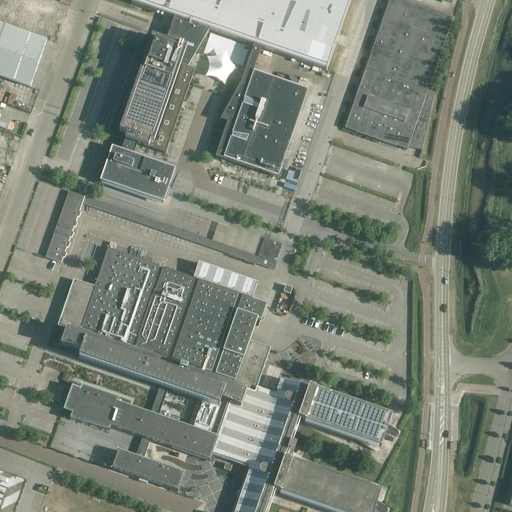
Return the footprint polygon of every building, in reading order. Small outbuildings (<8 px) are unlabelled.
[(52,0),(23,0),(20,10),(53,21),(60,2),(52,0)] [(325,71),(349,0),(132,0),(131,4),(163,15),(174,19),(171,27),(170,27),(169,27),(168,27),(167,28),(166,28),(166,29),(165,30),(165,31),(165,32),(165,33),(166,33),(166,34),(167,34),(167,35),(168,35),(165,42),(196,53),(202,55),(208,40),(204,39),(208,31),(253,46),(261,49),(325,71)] [(388,0),(364,71),(428,93),(452,18),(400,0),(388,0)] [(47,40),(53,21),(20,10),(13,28),(47,40)] [(0,77),(29,88),(38,64),(46,41),(0,24),(0,77)] [(165,154),(194,71),(187,68),(196,53),(165,42),(151,37),(119,131),(126,134),(139,138),(137,144),(165,154)] [(253,72),(261,49),(253,46),(240,83),(219,121),(226,123),(215,156),(223,159),(277,178),(307,91),(253,72)] [(433,95),(428,93),(364,71),(344,129),(407,150),(408,147),(421,150),(433,95)] [(0,127),(9,131),(13,122),(0,117),(0,127)] [(133,155),(137,144),(139,138),(126,134),(121,151),(111,147),(99,182),(163,204),(175,169),(133,155)] [(113,207),(96,201),(69,192),(45,258),(61,263),(67,248),(69,248),(70,244),(69,243),(71,238),(72,238),(74,234),(72,232),(74,227),(76,227),(77,223),(76,222),(78,217),(79,217),(81,213),(80,212),(82,204),(95,209),(111,214),(113,207)] [(264,239),(218,223),(212,241),(257,257),(264,239)] [(266,261),(276,264),(282,245),(264,239),(257,257),(266,261)] [(232,405),(239,408),(245,391),(254,394),(256,388),(270,349),(249,341),(257,319),(261,320),(266,304),(252,299),(257,284),(198,263),(193,278),(162,268),(162,269),(158,268),(159,267),(107,249),(97,278),(102,280),(98,289),(73,280),(57,327),(65,330),(60,346),(68,348),(69,345),(81,349),(78,358),(152,383),(159,386),(167,388),(199,399),(218,405),(221,397),(233,401),(232,405)] [(274,270),(276,264),(266,261),(264,267),(274,270)] [(290,295),(292,288),(285,286),(283,293),(290,295)] [(273,491),(284,458),(286,452),(292,454),(296,445),(290,443),(296,425),(298,419),(307,390),(280,380),(275,395),(256,388),(254,394),(245,391),(239,408),(232,405),(233,401),(221,397),(218,405),(199,399),(189,427),(203,432),(206,424),(218,428),(215,436),(218,437),(212,454),(245,465),(247,466),(248,468),(248,470),(248,472),(241,493),(234,511),(265,511),(269,503),(273,491)] [(157,416),(167,388),(159,386),(150,414),(117,402),(118,399),(81,386),(79,389),(71,387),(63,411),(71,414),(69,419),(109,431),(110,427),(141,438),(152,442),(209,462),(212,454),(218,437),(215,436),(218,428),(206,424),(203,432),(189,427),(157,416)] [(307,390),(298,419),(356,439),(355,441),(374,451),(376,446),(380,448),(384,438),(391,442),(393,442),(395,441),(397,439),(397,437),(397,435),(395,433),(387,429),(391,415),(308,387),(307,390)] [(151,463),(152,442),(141,438),(139,444),(132,442),(130,449),(137,451),(135,457),(117,451),(111,469),(177,492),(183,474),(151,463)] [(284,458),(273,491),(335,511),(385,511),(386,511),(384,509),(376,505),(380,492),(363,485),(364,483),(343,476),(342,478),(335,476),(336,474),(316,467),(315,469),(284,458)] [(0,511),(15,511),(26,484),(0,474),(0,511)] [(99,511),(69,501),(71,495),(60,492),(59,491),(51,511),(99,511)]
